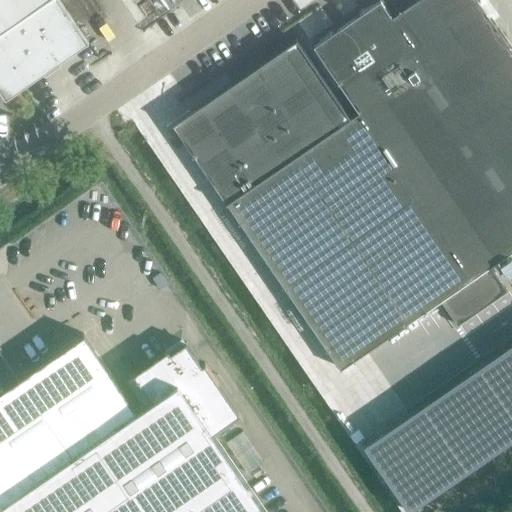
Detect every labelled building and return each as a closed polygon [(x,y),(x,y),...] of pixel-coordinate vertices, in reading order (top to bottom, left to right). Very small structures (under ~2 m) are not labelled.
[(0,0),(0,81),(8,93),(90,35),(65,0),(0,0)] [(408,0),(391,12),(383,0),(373,0),(314,41),(359,106),(227,196),(340,361),(439,294),(456,318),(506,284),(489,259),(511,243),(511,47),(479,0),(408,0)] [(159,271),(151,276),(159,288),(167,283),(159,271)] [(0,511),(272,511),(213,425),(240,406),(206,355),(203,357),(187,334),(171,345),(169,342),(134,366),(152,392),(139,401),(87,325),(0,384),(0,511)] [(511,340),(362,444),(408,510),(511,437),(511,340)]
